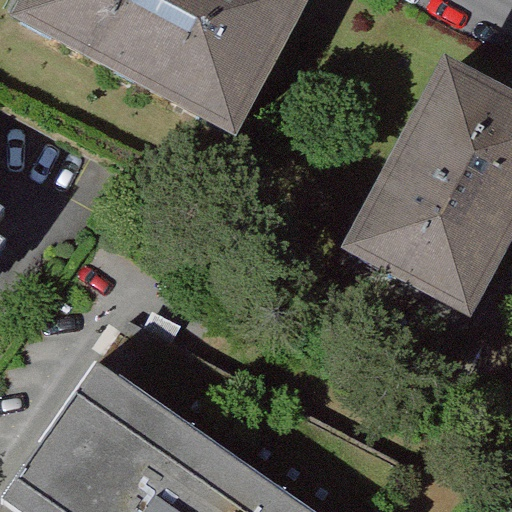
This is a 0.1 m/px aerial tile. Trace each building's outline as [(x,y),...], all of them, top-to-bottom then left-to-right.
[(312,5),(301,0),(40,0),(26,27),(240,140),(312,5)] [(511,250),(511,107),(452,76),(357,261),(475,323),(511,250)] [(0,246),(20,217),(0,203),(0,246)] [(19,511),(329,511),(109,361),(9,505),(19,511)] [(511,451),(497,479),(511,487),(511,451)]
